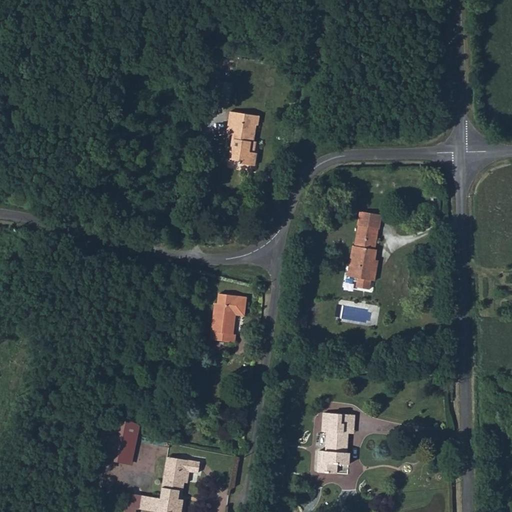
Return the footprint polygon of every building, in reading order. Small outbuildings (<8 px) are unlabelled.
[(260,151),(255,151),(252,150),(253,141),(256,141),(258,124),(260,124),(261,115),(232,111),(229,133),(236,134),(232,158),(242,159),(242,163),(258,165),(260,151)] [(348,276),(358,277),(372,280),(376,280),(377,271),(372,270),(374,260),(377,260),(378,249),(377,249),(380,228),(359,224),(356,245),(354,245),(348,276)] [(372,280),(358,277),(357,286),(370,288),(372,280)] [(210,339),(234,341),(235,334),(232,333),(234,314),(245,315),(246,296),(219,293),(219,303),(215,302),(210,339)] [(325,412),(325,421),(328,421),(327,430),(328,431),(327,449),(319,449),(318,471),(336,472),(337,463),(349,463),(349,451),(348,451),(349,432),(351,433),(351,424),(355,424),(355,414),(325,412)] [(139,425),(111,414),(110,421),(104,459),(133,464),(137,434),(139,425)] [(167,468),(163,468),(159,499),(140,496),(138,509),(156,511),(179,511),(181,500),(180,499),(177,499),(178,491),(181,492),(182,483),(185,483),(187,471),(196,472),(197,462),(168,458),(167,468)]
